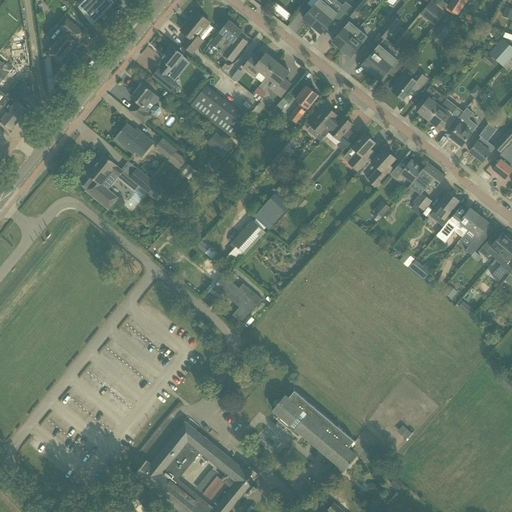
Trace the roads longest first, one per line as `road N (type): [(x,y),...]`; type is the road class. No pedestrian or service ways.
road 1 (residential): [(511,220),(231,0)]
road 2 (residential): [(0,200),(164,0)]
